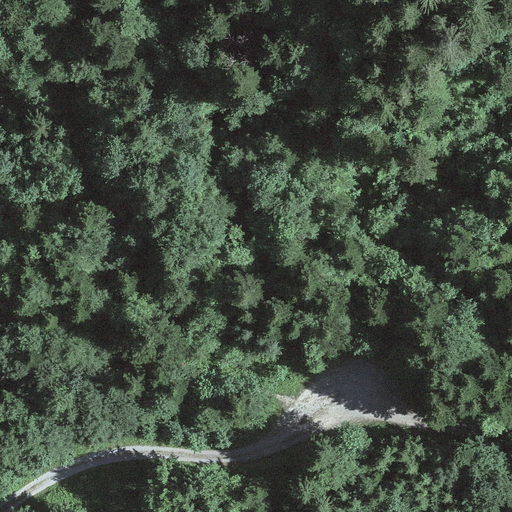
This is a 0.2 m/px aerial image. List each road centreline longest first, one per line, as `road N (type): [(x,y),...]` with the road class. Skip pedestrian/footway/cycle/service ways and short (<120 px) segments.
road 1 (track): [(5,511),(76,468),(133,449),(259,455),(358,392)]
road 2 (track): [(358,392),(451,425),(511,432)]
